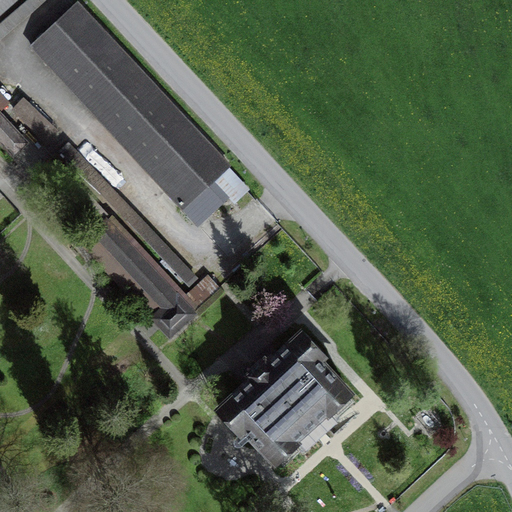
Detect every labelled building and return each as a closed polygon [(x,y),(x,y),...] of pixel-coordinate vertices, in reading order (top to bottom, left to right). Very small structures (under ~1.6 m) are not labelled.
[(11,26),(39,0),(0,0),(0,15),(1,15),(11,26)] [(223,172),(73,7),(28,48),(177,212),(223,172)] [(26,93),(15,103),(0,87),(0,134),(17,153),(37,135),(44,142),(59,128),(26,93)] [(214,299),(70,146),(27,187),(171,339),(214,299)] [(355,397),(298,336),(210,418),(267,478),(355,397)]
